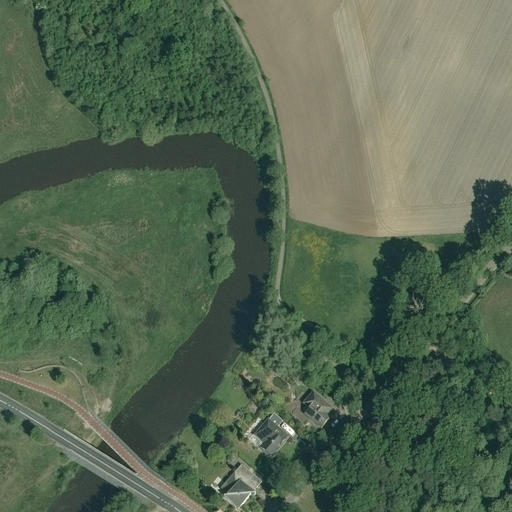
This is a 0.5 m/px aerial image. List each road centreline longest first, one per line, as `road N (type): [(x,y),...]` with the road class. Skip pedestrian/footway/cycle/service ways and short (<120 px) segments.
road 1 (unclassified): [(280,511),(511,245)]
road 2 (primary): [(179,511),(0,401)]
